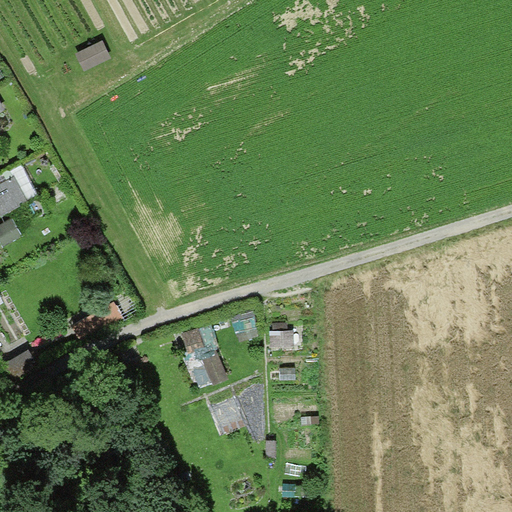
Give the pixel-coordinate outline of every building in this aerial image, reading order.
[(0,184),(0,216),(29,198),(14,176),(0,184)] [(11,221),(0,227),(0,246),(3,252),(22,242),(11,221)] [(114,295),(72,317),(82,336),(124,314),(114,295)] [(253,308),(229,317),(235,334),(259,325),(253,308)] [(214,382),(228,377),(208,324),(194,330),(214,382)] [(294,331),(272,331),(273,348),(294,347),(294,331)] [(1,357),(13,376),(39,360),(28,341),(1,357)] [(296,367),(280,367),(280,379),(296,380),(296,367)] [(313,417),(301,416),(301,425),(312,426),(313,417)] [(280,440),(267,439),(267,458),(280,458),(280,440)]
